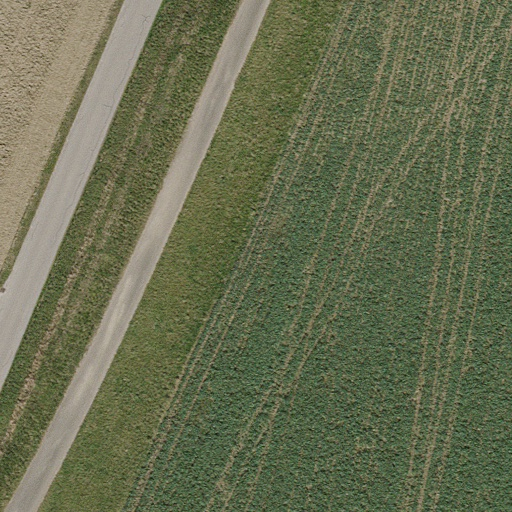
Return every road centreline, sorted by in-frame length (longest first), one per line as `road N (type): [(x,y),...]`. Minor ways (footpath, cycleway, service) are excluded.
road 1 (track): [(262,0),(112,343),(18,511)]
road 2 (unclassified): [(0,372),(155,0)]
